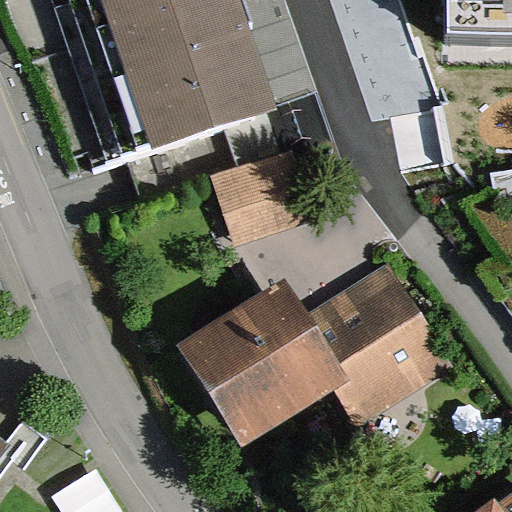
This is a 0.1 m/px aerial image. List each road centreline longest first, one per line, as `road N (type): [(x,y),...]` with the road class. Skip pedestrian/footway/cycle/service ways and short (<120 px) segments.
road 1 (residential): [(511,357),(452,280),(324,70),(298,0)]
road 2 (residential): [(0,151),(112,400),(187,511)]
